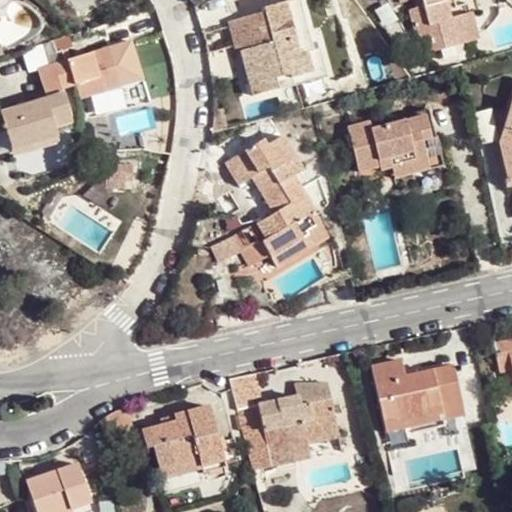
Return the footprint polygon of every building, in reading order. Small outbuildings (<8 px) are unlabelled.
[(439,7),(446,5),(444,0),(412,0),(415,9),(407,11),(417,45),(427,42),(431,55),(459,47),(451,19),(443,21),(439,7)] [(262,16),(231,24),(239,54),(247,52),(251,67),(242,69),(250,98),(292,87),(290,80),(304,76),(299,57),(307,54),(302,38),(307,36),(297,2),(261,12),(262,16)] [(451,19),(446,5),(439,7),(443,21),(451,19)] [(239,54),(231,24),(225,25),(234,56),(239,54)] [(312,53),(307,36),(302,38),(307,54),(299,57),(304,76),(290,80),(292,87),(325,78),(318,51),(312,53)] [(417,60),(431,55),(427,42),(417,45),(413,46),(417,60)] [(108,49),(66,62),(75,92),(78,102),(103,94),(121,88),(108,49)] [(239,54),(242,69),(251,67),(247,52),(239,54)] [(46,101),(62,96),(75,92),(66,62),(37,71),(46,101)] [(511,80),(509,79),(490,143),(499,179),(511,176),(511,80)] [(106,102),(103,94),(78,102),(80,109),(106,102)] [(71,125),(62,96),(46,101),(0,114),(0,116),(1,120),(5,133),(11,152),(57,137),(54,130),(71,125)] [(389,167),(390,171),(393,180),(443,166),(429,116),(371,131),(369,122),(345,129),(358,175),(378,170),(389,167)] [(273,126),(280,138),(286,134),(282,123),(273,126)] [(59,144),(57,137),(11,152),(13,158),(59,144)] [(302,173),(280,138),(265,146),(263,141),(224,165),(238,187),(250,180),(271,215),(234,238),(242,251),(239,253),(249,269),(268,257),(276,269),(308,250),(325,280),(332,276),(321,229),(292,179),(302,173)] [(225,243),(206,254),(210,267),(229,261),(225,243)] [(274,312),(279,318),(327,307),(322,282),(274,312)] [(259,285),(240,289),(244,310),(264,306),(261,295),(259,285)] [(511,341),(494,345),(500,372),(511,369),(511,341)] [(420,380),(419,374),(403,377),(399,361),(370,368),(384,434),(463,418),(453,367),(431,371),(432,377),(420,380)] [(431,371),(419,374),(420,380),(432,377),(431,371)] [(262,405),(256,375),(229,381),(237,411),(262,405)] [(262,405),(237,411),(252,472),(341,453),(328,386),(293,386),(296,398),(262,405)] [(135,434),(127,407),(123,409),(120,410),(108,416),(99,422),(104,448),(133,441),(131,435),(135,434)] [(174,423),(140,432),(145,450),(152,448),(165,495),(204,484),(202,475),(225,468),(224,465),(218,445),(207,407),(172,417),(174,423)] [(131,435),(133,441),(136,453),(145,450),(140,432),(135,434),(131,435)] [(224,465),(238,461),(233,440),(218,445),(224,465)] [(77,465),(25,483),(34,511),(71,511),(90,504),(77,465)]
